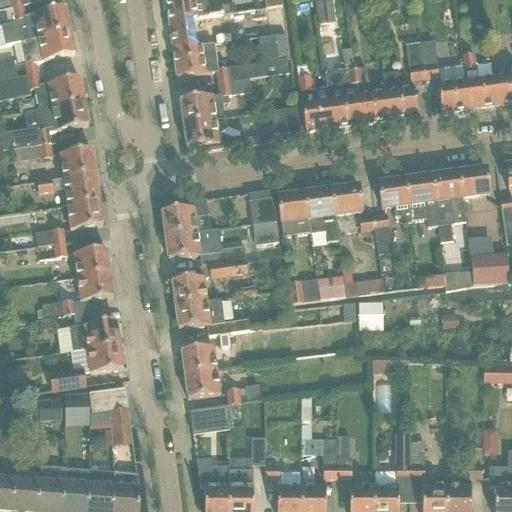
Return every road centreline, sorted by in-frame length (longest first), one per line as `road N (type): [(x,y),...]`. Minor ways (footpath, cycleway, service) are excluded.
road 1 (residential): [(153,197),(511,147)]
road 2 (residential): [(162,511),(131,251),(133,215),(153,197)]
road 3 (residential): [(144,130),(119,135),(102,113),(81,0)]
road 4 (residential): [(144,130),(129,0)]
